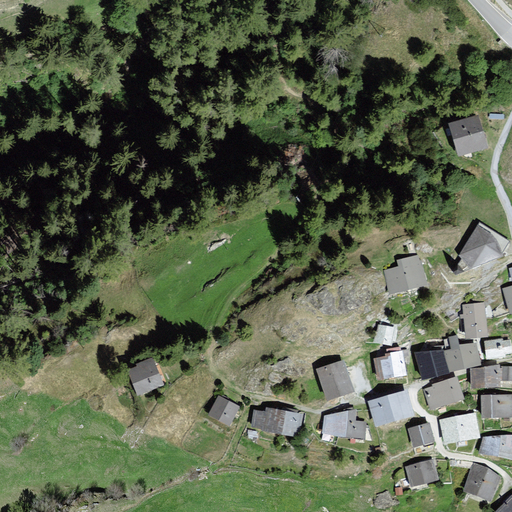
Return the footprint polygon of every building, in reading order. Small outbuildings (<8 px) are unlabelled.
[(480,120),(455,129),(464,156),(489,147),(480,120)] [(457,263),(452,270),(455,274),(470,268),(503,255),(502,252),(509,241),(479,221),(478,224),(458,255),(461,257),(457,263)] [(385,272),(391,293),(425,283),(417,257),(398,262),(399,267),(385,272)] [(511,287),(503,290),(510,313),(511,312),(511,287)] [(487,306),(466,309),(467,314),(470,340),(491,337),(487,306)] [(394,328),(378,325),(374,341),(391,344),(394,328)] [(443,349),(449,371),(481,364),(476,342),(459,343),(457,334),(448,336),(451,347),(443,349)] [(487,347),(490,361),(511,356),(511,352),(510,342),(499,345),(487,347)] [(449,371),(443,349),(415,351),(422,379),(424,379),(438,375),(449,371)] [(405,375),(401,354),(376,358),(380,380),(405,375)] [(340,362),(317,371),(328,400),(351,391),(340,362)] [(130,372),(140,398),(163,389),(153,363),(130,372)] [(472,374),(472,388),(498,387),(497,366),(472,374)] [(511,378),(511,367),(503,367),(503,378),(511,378)] [(456,380),(425,390),(431,409),(462,399),(456,380)] [(404,393),(371,404),(379,427),(412,416),(404,393)] [(511,395),(484,395),(484,416),(511,416),(511,395)] [(240,411),(222,401),(214,416),(232,426),(240,411)] [(356,410),(326,416),(324,434),(345,437),(365,440),(367,423),(355,421),(356,410)] [(270,412),(267,433),(301,438),(304,417),(270,412)] [(473,413),(441,418),(445,441),(477,435),(473,413)] [(427,424),(409,430),(415,447),(433,441),(427,424)] [(511,435),(483,437),(481,451),(510,457),(511,446),(511,435)] [(431,460),(408,467),(414,486),(437,480),(431,460)] [(488,470),(474,466),(466,492),(492,499),(498,479),(488,470)] [(511,511),(511,497),(497,511),(511,511)]
